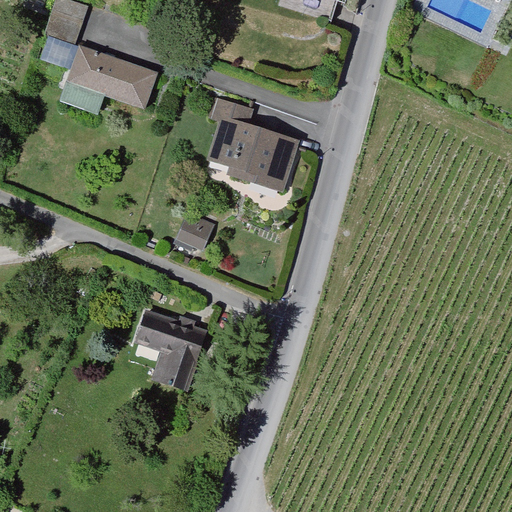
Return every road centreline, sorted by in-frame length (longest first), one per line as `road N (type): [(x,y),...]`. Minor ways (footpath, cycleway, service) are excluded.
road 1 (residential): [(292,324),(382,0)]
road 2 (residential): [(292,324),(77,234)]
road 3 (residential): [(223,511),(292,324)]
